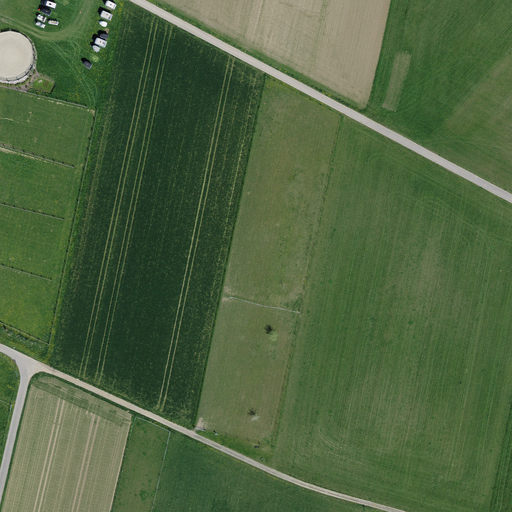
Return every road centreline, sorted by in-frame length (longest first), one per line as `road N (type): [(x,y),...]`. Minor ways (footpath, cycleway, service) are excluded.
road 1 (track): [(136,0),(511,197)]
road 2 (track): [(28,361),(300,486),(390,511)]
road 3 (track): [(0,480),(28,361),(0,348)]
